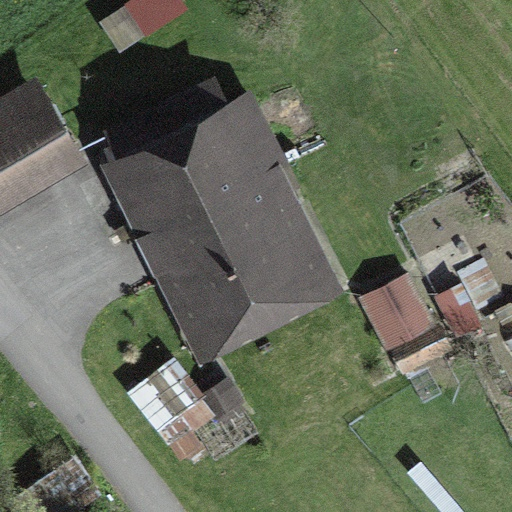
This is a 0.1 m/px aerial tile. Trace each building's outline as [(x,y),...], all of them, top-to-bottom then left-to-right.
[(122,38),(179,0),(120,0),(104,11),(122,38)] [(67,93),(0,127),(0,204),(6,216),(104,165),(67,93)] [(271,104),(121,168),(204,362),(355,298),(271,104)] [(389,343),(440,316),(410,261),(360,288),(389,343)] [(261,424),(234,367),(201,383),(184,349),(135,373),(178,463),(261,424)]
